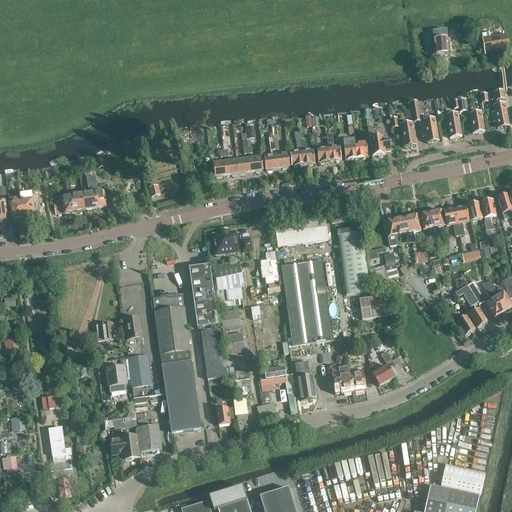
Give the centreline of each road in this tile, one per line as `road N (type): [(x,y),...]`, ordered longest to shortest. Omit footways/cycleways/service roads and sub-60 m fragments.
road 1 (tertiary): [(511,159),(204,215),(76,248),(0,255)]
road 2 (residential): [(119,493),(152,472),(421,388),(511,327)]
